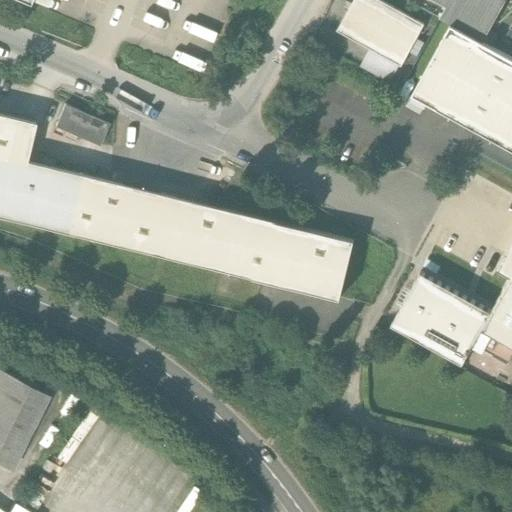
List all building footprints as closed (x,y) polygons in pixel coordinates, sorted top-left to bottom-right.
[(424,24),(380,0),(353,0),(337,30),(401,66),(424,24)] [(505,0),(434,0),(446,6),(439,18),(451,25),(482,42),(505,0)] [(511,58),(482,42),(451,25),(434,55),(458,69),(437,108),(511,149),(511,58)] [(434,55),(412,95),(437,108),(458,69),(434,55)] [(108,123),(64,104),(55,127),(99,145),(108,123)] [(354,240),(25,160),(35,122),(0,113),(0,215),(340,298),(354,240)] [(511,355),(511,239),(496,269),(510,277),(491,311),(472,346),(507,365),(511,355)] [(491,311),(420,272),(391,325),(462,364),(472,346),(491,311)] [(46,395),(0,370),(0,460),(10,466),(46,395)]
